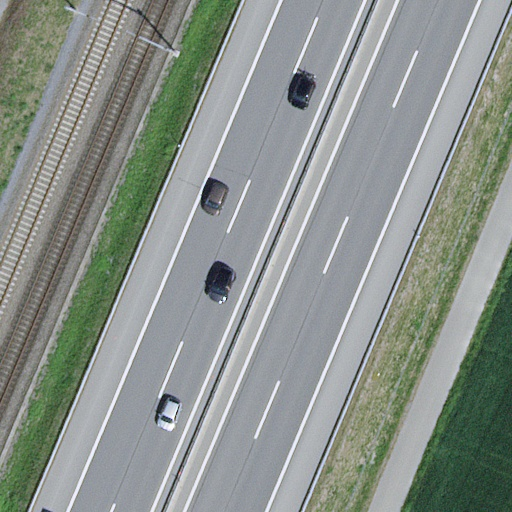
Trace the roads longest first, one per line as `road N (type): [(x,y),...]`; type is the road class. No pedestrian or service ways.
road 1 (motorway): [(324,0),(110,511)]
road 2 (motorway): [(225,511),(438,0)]
road 3 (track): [(511,202),(385,511)]
